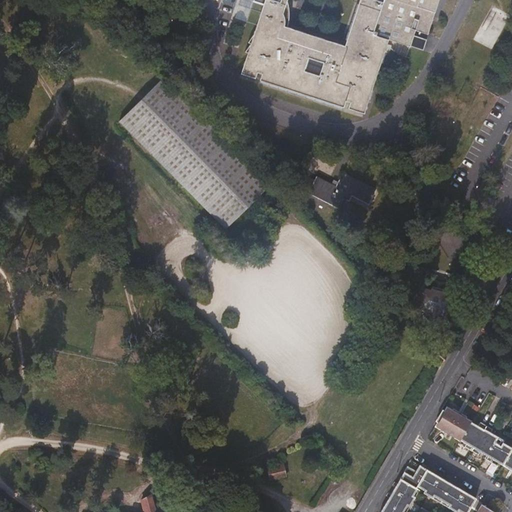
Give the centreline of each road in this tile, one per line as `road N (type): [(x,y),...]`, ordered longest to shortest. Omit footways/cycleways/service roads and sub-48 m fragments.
road 1 (unknown): [(0,441),(98,447),(176,472),(199,469),(226,511)]
road 2 (tertiary): [(511,261),(408,438)]
road 3 (residential): [(408,438),(511,500)]
